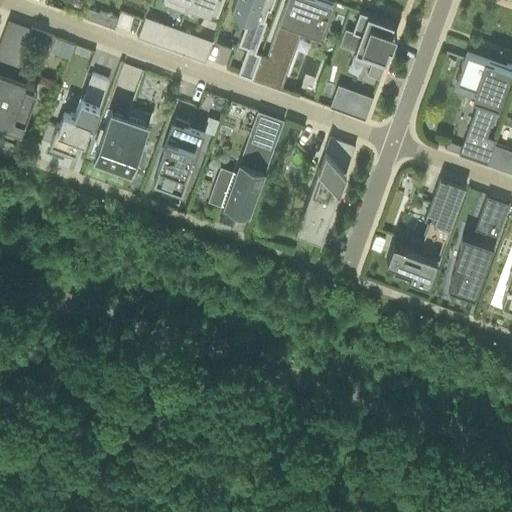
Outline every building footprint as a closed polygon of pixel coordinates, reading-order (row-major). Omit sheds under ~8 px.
[(189,0),(187,6),(215,16),(220,0),(189,0)] [(270,10),(273,0),(234,0),(231,11),(248,17),(238,44),(247,48),(237,73),(251,78),(260,54),(254,52),(266,20),(263,19),(267,9),(270,10)] [(319,36),(332,3),(323,0),(286,0),(265,58),(288,66),(293,52),(289,50),(298,28),(319,36)] [(117,19),(88,8),(84,17),(114,28),(117,19)] [(379,78),(396,33),(390,31),(393,23),(359,11),(351,31),(359,34),(353,50),(372,57),(366,73),(379,78)] [(170,49),(178,29),(165,24),(157,44),(170,49)] [(27,37),(28,37),(52,46),(55,37),(30,28),(27,37)] [(192,34),(178,28),(171,49),(184,54),(192,34)] [(23,51),(0,42),(0,124),(3,126),(5,121),(21,127),(19,132),(20,132),(36,88),(32,87),(33,84),(14,77),(23,51)] [(459,77),(456,84),(480,92),(461,146),(458,153),(487,163),(495,139),(486,136),(511,66),(472,52),(469,59),(469,60),(465,58),(465,59),(465,61),(462,60),(460,66),(463,66),(459,77)] [(83,139),(86,131),(87,131),(90,123),(92,123),(108,79),(91,73),(80,104),(77,103),(73,114),(63,110),(58,124),(56,124),(49,143),(75,152),(80,138),(83,139)] [(372,97),(360,92),(351,115),(364,119),(372,97)] [(131,173),(149,123),(106,108),(89,157),(131,173)] [(181,190),(190,166),(186,165),(189,157),(194,159),(204,131),(187,125),(189,119),(174,114),(162,147),(167,149),(164,157),(162,156),(153,180),(181,190)] [(320,241),(345,173),(355,145),(329,136),(295,232),(320,241)] [(275,142),(261,137),(250,166),(238,161),(235,171),(219,166),(207,200),(220,205),(221,204),(223,205),(222,206),(223,206),(224,205),(247,214),(247,215),(248,215),(275,142)] [(447,141),(444,148),(458,153),(461,146),(447,141)] [(429,217),(428,220),(423,236),(411,231),(406,245),(399,243),(399,242),(392,240),(385,258),(394,261),(391,267),(428,280),(435,259),(438,260),(465,186),(439,176),(424,219),(425,219),(427,213),(435,215),(433,221),(430,220),(430,218),(429,217)] [(454,263),(448,288),(474,298),(476,293),(481,279),(483,273),(493,245),(508,203),(487,195),(479,216),(474,229),(484,232),(481,241),(462,234),(458,249),(456,258),(454,263)] [(511,265),(506,282),(508,283),(501,303),(511,306),(511,265)]
